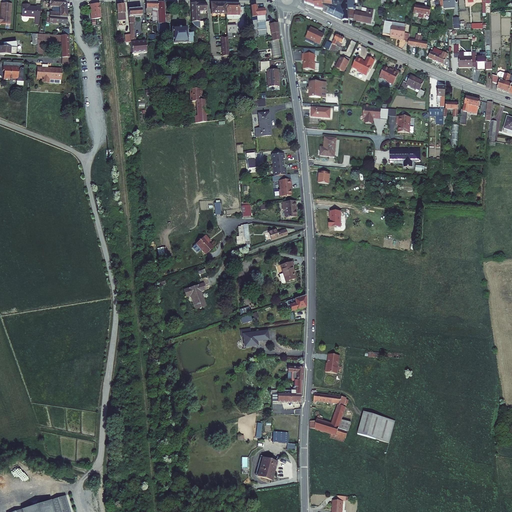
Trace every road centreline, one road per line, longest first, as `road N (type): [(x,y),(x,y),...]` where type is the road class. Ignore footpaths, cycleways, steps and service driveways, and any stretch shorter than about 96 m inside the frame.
road 1 (tertiary): [(305,511),(310,245),(285,8)]
road 2 (residential): [(86,165),(116,297),(101,465)]
road 3 (tertiary): [(511,101),(295,4)]
road 4 (unclassified): [(77,0),(97,132),(86,165)]
